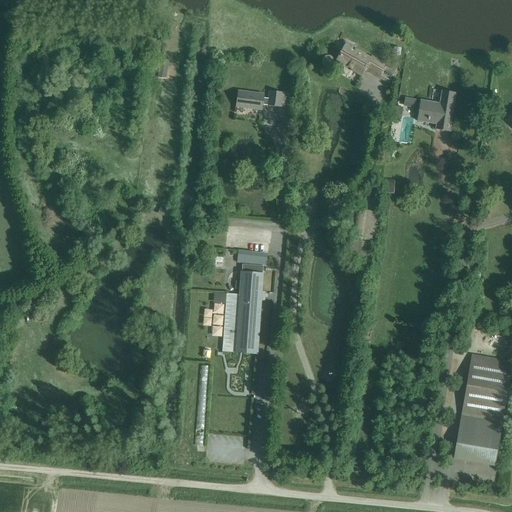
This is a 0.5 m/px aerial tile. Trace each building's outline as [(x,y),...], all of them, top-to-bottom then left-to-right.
[(341,52),(337,61),(362,75),(365,69),(378,76),(389,81),(395,70),(384,64),(371,56),(369,59),(353,50),(354,48),(354,46),(346,41),(344,42),(340,49),(340,51),(341,52)] [(159,59),(157,76),(165,77),(167,60),(159,59)] [(263,94),(238,90),(236,105),(261,108),(262,103),(291,107),(292,94),(270,91),(269,98),(262,97),(263,94)] [(449,131),(455,92),(441,90),(439,102),(420,99),(416,120),(436,124),(435,128),(449,131)] [(396,107),(394,119),(400,120),(402,108),(396,107)] [(384,181),(383,194),(393,194),(394,181),(384,181)] [(368,184),(364,192),(379,197),(379,183),(368,184)] [(230,227),(281,230),(282,220),(230,217),(230,227)] [(266,254),(238,251),(237,262),(242,263),(239,295),(227,294),(222,352),(256,354),(263,274),(265,274),(266,254)] [(216,264),(225,263),(225,254),(216,254),(216,264)] [(472,356),(454,459),(495,466),(502,423),(501,423),(511,363),(472,356)]
